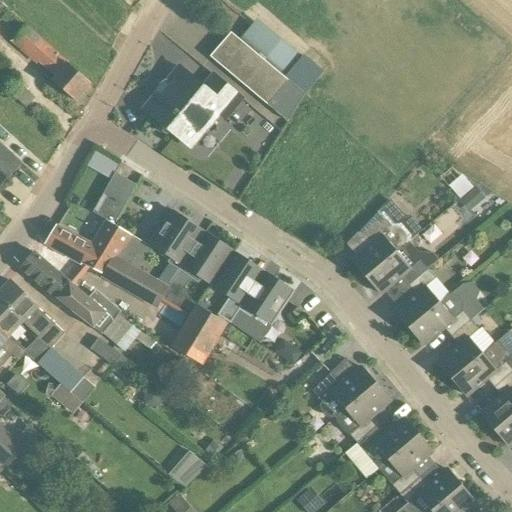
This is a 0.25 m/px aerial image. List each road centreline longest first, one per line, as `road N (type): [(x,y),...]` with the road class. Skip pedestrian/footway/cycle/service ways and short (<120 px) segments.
road 1 (residential): [(511,505),(319,273),(90,132)]
road 2 (residential): [(0,270),(34,229),(90,132)]
road 3 (residential): [(90,132),(164,0)]
